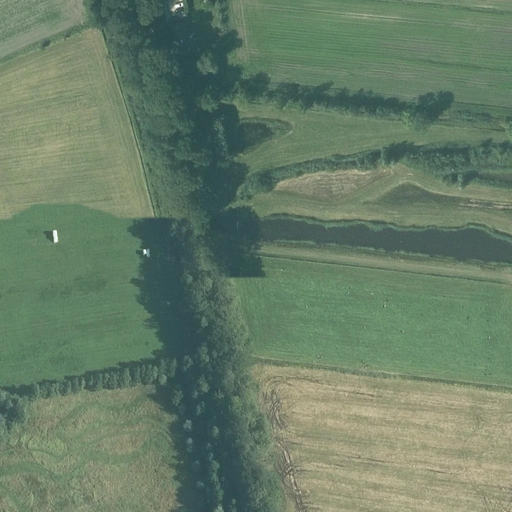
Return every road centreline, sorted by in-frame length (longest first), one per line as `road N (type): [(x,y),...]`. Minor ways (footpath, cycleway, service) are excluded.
road 1 (track): [(260,511),(146,0)]
road 2 (track): [(200,240),(511,278)]
